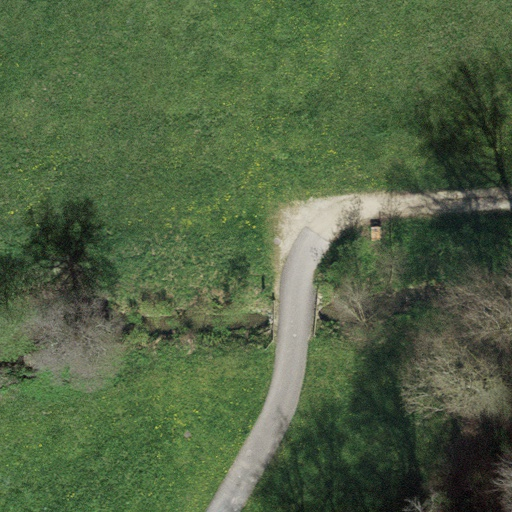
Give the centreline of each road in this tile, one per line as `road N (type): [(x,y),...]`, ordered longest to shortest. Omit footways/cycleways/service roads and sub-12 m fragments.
road 1 (track): [(213,511),(278,391),(291,268)]
road 2 (track): [(511,195),(336,210),(307,231),(291,268)]
